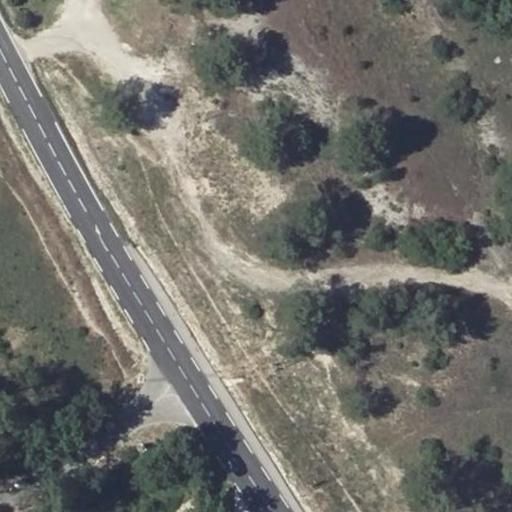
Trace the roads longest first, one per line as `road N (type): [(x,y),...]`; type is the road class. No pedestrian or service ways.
road 1 (track): [(14,57),(50,39),(106,46),(171,142),(208,234),(231,261),(266,279),(475,277),(511,292)]
road 2 (primary): [(0,28),(121,262),(193,379)]
road 3 (residential): [(0,497),(67,464),(193,379)]
road 4 (primary): [(193,379),(276,511)]
